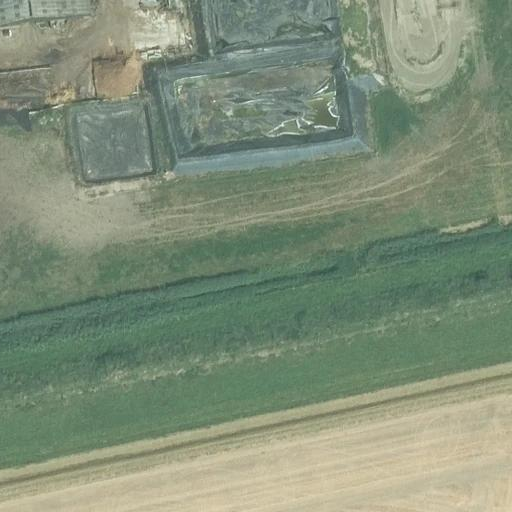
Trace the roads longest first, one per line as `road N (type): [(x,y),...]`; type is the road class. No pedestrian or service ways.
road 1 (track): [(0,459),(511,351)]
road 2 (unknown): [(110,0),(102,51),(0,60)]
